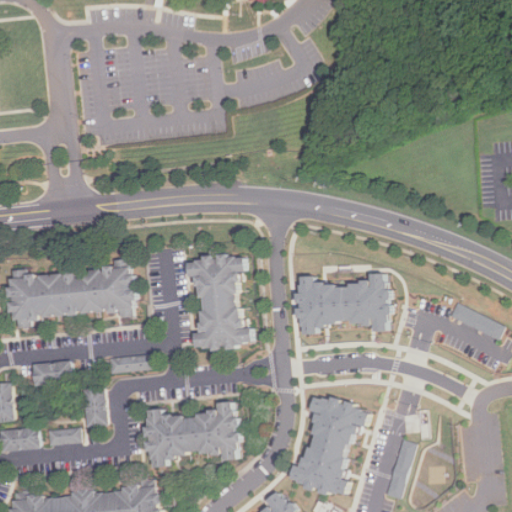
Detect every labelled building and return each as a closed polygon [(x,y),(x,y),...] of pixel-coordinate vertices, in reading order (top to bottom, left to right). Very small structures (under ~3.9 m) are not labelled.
[(237,252),(194,256),(202,347),(245,343),(237,252)] [(9,275),(129,265),(132,309),(12,320),(9,275)] [(348,283),(335,283),(335,278),(313,279),(313,273),(298,273),(300,332),(317,331),(317,324),(337,324),(337,317),(352,317),(353,323),(372,322),(372,328),(386,328),(384,269),(370,269),(370,277),(348,278),(348,283)] [(460,303),(508,327),(501,340),(454,316),(460,303)] [(154,357),(108,362),(110,376),(156,372),(154,357)] [(70,364),(31,367),(33,386),(71,383),(70,364)] [(0,382),(0,422),(16,422),(13,382),(0,382)] [(102,388),(105,426),(88,427),(85,389),(102,388)] [(313,395),(369,412),(365,425),(357,423),(351,443),(346,441),(343,452),(348,454),(341,476),(348,478),(344,494),(289,478),(293,462),(298,464),(304,444),(310,446),(314,431),(308,429),(314,409),(310,408),(313,395)] [(147,416),(234,408),(239,454),(151,463),(147,416)] [(38,449),(2,452),(1,432),(37,429),(38,449)] [(79,444),(47,447),(46,431),(78,429),(79,444)] [(408,439),(392,494),(405,498),(421,443),(408,439)] [(12,499),(13,511),(157,511),(155,485),(12,499)] [(293,511),(276,489),(264,498),(267,503),(256,511),(293,511)]
